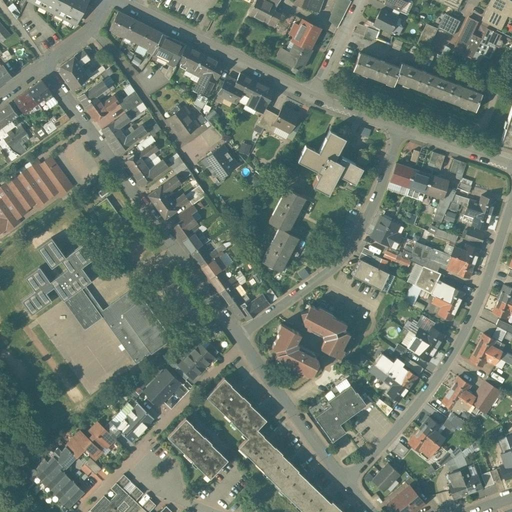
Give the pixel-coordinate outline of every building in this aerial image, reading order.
[(87,0),(30,0),(76,23),(87,0)] [(276,6),(265,0),(255,0),(248,14),(267,24),(272,13),(277,5),(276,5),(276,6)] [(322,0),(294,0),(293,3),(317,13),(322,0)] [(351,1),(349,0),(336,0),(329,20),(337,27),(337,28),(351,1)] [(402,7),(387,0),(385,0),(384,4),(399,12),(402,7)] [(405,0),(402,7),(399,12),(406,15),(412,2),(408,0),(405,0)] [(460,0),(434,0),(455,10),(460,0)] [(491,0),(481,20),(496,28),(502,16),(505,11),(511,14),(511,0),(510,0),(491,0)] [(390,14),(381,10),(373,24),(390,32),(398,17),(390,13),(390,14)] [(119,12),(118,13),(110,29),(125,36),(132,19),(119,12)] [(279,17),(272,13),(267,24),(274,27),(279,17)] [(439,27),(454,34),(461,20),(446,13),(439,27)] [(481,38),(477,36),(472,33),(477,24),(476,22),(477,20),(469,16),(453,49),(480,62),(483,56),(490,59),(496,46),(498,47),(501,46),(503,43),(502,40),(500,39),(502,35),(486,27),(481,38)] [(502,16),(496,28),(499,29),(503,21),(504,18),(504,17),(504,16),(502,16)] [(132,19),(125,36),(139,43),(147,27),(132,19)] [(302,20),(299,26),(294,24),(290,33),(294,35),(292,40),(295,42),(295,41),(297,42),(309,48),(319,28),(302,20)] [(9,35),(0,23),(0,40),(1,42),(9,35)] [(437,28),(426,23),(415,45),(427,50),(437,28)] [(162,34),(147,27),(139,43),(148,48),(146,51),(152,54),(162,34)] [(377,31),(368,27),(364,37),(374,40),(377,31)] [(181,44),(162,34),(152,54),(151,56),(169,66),(181,44)] [(297,42),(291,53),(282,48),(277,58),(300,70),(311,49),(309,48),(297,42)] [(203,55),(185,46),(177,62),(187,67),(186,70),(193,74),(203,55)] [(84,49),(73,57),(79,66),(90,59),(84,49)] [(482,93),(401,62),(399,67),(360,52),(354,69),(393,84),(395,80),(475,110),(482,93)] [(224,66),(203,55),(193,74),(201,78),(202,75),(215,82),(215,81),(220,71),(221,72),(224,66)] [(72,57),(60,66),(58,71),(71,88),(87,77),(79,66),(73,57),(72,57)] [(0,85),(11,77),(2,65),(0,66),(0,85)] [(102,66),(89,76),(92,80),(105,70),(102,66)] [(169,66),(164,76),(169,81),(176,67),(175,66),(174,68),(169,66)] [(256,82),(240,74),(234,85),(232,89),(242,94),(248,97),(256,82)] [(217,93),(213,101),(219,104),(222,97),(230,82),(224,79),(222,84),(217,93)] [(50,92),(41,80),(27,90),(36,103),(39,100),(42,104),(40,105),(44,110),(56,102),(50,93),(50,92)] [(138,95),(127,80),(103,97),(98,100),(101,104),(112,96),(113,98),(122,91),(130,101),(131,100),(138,95)] [(101,81),(90,89),(94,95),(99,92),(105,88),(101,81)] [(222,84),(215,81),(215,82),(211,89),(217,93),(222,84)] [(234,85),(230,82),(222,97),(237,104),(242,94),(232,89),(234,85)] [(272,90),(256,82),(248,97),(249,98),(256,101),(255,104),(256,104),(263,108),(272,90)] [(211,89),(200,84),(195,92),(199,94),(196,100),(206,105),(207,103),(211,105),(213,101),(217,93),(211,89)] [(89,88),(77,97),(86,109),(98,100),(94,95),(90,89),(89,88)] [(27,90),(14,100),(23,112),(27,110),(30,114),(34,111),(37,109),(33,105),(36,103),(27,90)] [(99,92),(94,95),(98,100),(103,97),(99,92)] [(112,96),(101,104),(105,110),(116,102),(113,98),(112,96)] [(256,101),(249,98),(246,104),(254,108),(256,104),(255,104),(256,101)] [(98,100),(86,109),(94,120),(106,111),(101,104),(98,100)] [(130,101),(120,108),(124,113),(125,114),(131,109),(135,115),(139,112),(131,100),(130,101)] [(9,103),(0,109),(0,116),(9,129),(15,125),(11,120),(18,115),(9,103)] [(298,115),(282,106),(277,116),(273,124),(276,126),(289,132),(298,115)] [(195,122),(184,107),(166,120),(177,135),(195,122)] [(511,108),(500,143),(511,146),(511,108)] [(45,116),(40,109),(38,110),(37,109),(34,111),(37,115),(41,119),(45,116)] [(131,109),(125,114),(129,119),(135,115),(131,109)] [(265,109),(257,125),(263,128),(271,112),(265,109)] [(34,111),(30,114),(31,115),(28,117),(30,120),(37,115),(34,111)] [(271,112),(263,128),(272,133),(276,126),(273,124),(277,116),(271,112)] [(124,113),(113,121),(118,128),(129,119),(125,114),(124,113)] [(0,116),(0,127),(1,126),(5,132),(9,129),(0,116)] [(62,116),(52,123),(54,125),(56,128),(66,121),(62,116)] [(113,120),(101,129),(109,140),(121,132),(118,128),(113,121),(113,120)] [(51,121),(44,126),(46,130),(54,125),(52,123),(51,121)] [(195,122),(177,135),(180,139),(198,126),(195,122)] [(156,123),(147,130),(151,135),(160,128),(156,123)] [(18,129),(15,125),(9,129),(17,140),(18,139),(20,142),(25,139),(23,136),(27,133),(21,126),(18,129)] [(54,125),(46,130),(49,133),(56,128),(54,125)] [(126,134),(124,136),(130,144),(146,132),(140,125),(126,134)] [(359,125),(354,147),(366,150),(370,128),(359,125)] [(222,137),(213,126),(201,135),(208,147),(222,137)] [(17,140),(9,129),(5,132),(8,136),(4,139),(9,146),(17,140)] [(121,132),(109,140),(118,153),(130,144),(124,136),(121,132)] [(333,140),(326,136),(318,151),(305,144),(300,153),(307,157),(304,164),(319,172),(312,184),(320,189),(324,182),(331,185),(337,174),(347,179),(350,172),(357,176),(362,167),(336,154),(345,138),(336,133),(333,140)] [(162,153),(154,142),(148,146),(153,152),(141,160),(145,165),(156,156),(162,153)] [(242,142),(240,152),(250,154),(252,143),(242,142)] [(223,145),(202,160),(214,176),(220,172),(223,176),(237,165),(223,145)] [(148,146),(137,154),(141,160),(153,152),(148,146)] [(420,150),(415,149),(411,162),(441,170),(445,154),(421,147),(420,150)] [(136,153),(124,162),(133,173),(145,165),(141,160),(137,154),(136,153)] [(156,156),(145,165),(148,169),(159,161),(156,156)] [(179,156),(169,164),(173,169),(183,162),(179,156)] [(37,161),(17,176),(16,175),(0,186),(0,197),(0,198),(0,231),(6,228),(8,230),(19,222),(16,219),(27,211),(26,210),(35,203),(37,206),(58,192),(60,195),(71,187),(61,173),(58,169),(50,157),(40,164),(37,161)] [(159,161),(148,169),(153,176),(167,166),(162,159),(159,161)] [(183,162),(173,169),(182,181),(187,178),(182,171),(187,167),(183,162)] [(413,168),(395,162),(389,180),(407,186),(413,168)] [(145,165),(133,173),(141,185),(153,176),(148,169),(145,165)] [(277,168),(271,165),(264,180),(268,185),(277,168)] [(431,174),(413,168),(407,186),(424,192),(431,174)] [(448,180),(431,174),(424,192),(442,198),(448,180)] [(174,177),(160,186),(165,193),(178,183),(174,177)] [(202,188),(195,178),(190,182),(195,189),(197,188),(203,197),(206,195),(202,188)] [(470,187),(459,182),(457,187),(467,192),(470,187)] [(109,184),(97,192),(101,197),(112,189),(109,184)] [(159,186),(148,194),(156,206),(168,198),(165,193),(160,186),(159,186)] [(303,197),(286,188),(268,222),(279,228),(285,231),(289,224),(291,225),(301,204),(300,204),(303,197)] [(188,189),(171,202),(175,208),(193,196),(188,189)] [(494,200),(480,195),(478,202),(475,210),(490,214),(494,200)] [(106,198),(92,209),(105,228),(119,217),(106,198)] [(168,198),(156,206),(164,217),(175,208),(171,202),(168,198)] [(478,202),(468,199),(465,206),(475,210),(478,202)] [(192,205),(177,215),(181,220),(188,214),(189,215),(196,210),(192,205)] [(475,210),(465,206),(463,214),(473,217),(475,210)] [(444,218),(454,221),(457,213),(446,210),(444,218)] [(490,214),(475,210),(473,217),(471,223),(485,228),(490,214)] [(181,220),(171,227),(181,240),(197,228),(198,227),(189,215),(188,214),(181,220)] [(381,216),(371,237),(388,246),(386,251),(395,255),(397,255),(404,237),(401,236),(400,238),(393,235),(399,224),(381,216)] [(202,224),(198,227),(198,228),(197,228),(201,233),(206,229),(202,224)] [(197,228),(181,240),(190,253),(202,244),(196,236),(201,233),(197,228)] [(285,231),(279,228),(261,261),(280,271),(281,270),(279,270),(282,264),(284,265),(295,244),(293,243),(296,238),(297,238),(298,237),(285,231)] [(457,236),(436,228),(433,234),(455,243),(457,236)] [(483,236),(468,230),(465,239),(480,244),(483,236)] [(51,237),(37,247),(51,267),(61,260),(67,268),(50,281),(39,266),(25,277),(35,290),(21,300),(31,314),(51,300),(46,292),(53,287),(63,300),(85,285),(91,280),(81,267),(95,257),(85,243),(65,257),(51,237)] [(401,254),(409,258),(416,241),(408,237),(401,254)] [(451,256),(417,242),(413,252),(414,253),(415,252),(427,257),(427,258),(447,266),(446,269),(455,273),(460,259),(451,256)] [(202,244),(190,253),(199,266),(217,254),(225,248),(221,243),(208,252),(202,244)] [(479,252),(465,246),(463,252),(460,259),(474,265),(479,252)] [(374,252),(364,248),(359,258),(360,259),(369,263),(374,252)] [(463,252),(454,248),(451,256),(460,259),(463,252)] [(395,255),(386,251),(384,255),(393,260),(395,255)] [(427,257),(415,252),(414,253),(410,261),(423,267),(427,258),(427,257)] [(217,254),(199,266),(209,279),(221,270),(215,261),(220,258),(217,254)] [(410,261),(397,255),(394,261),(408,267),(410,261)] [(369,263),(360,259),(351,275),(381,290),(389,273),(369,263)] [(474,265),(460,259),(455,273),(469,278),(474,265)] [(221,270),(209,279),(218,292),(236,280),(246,272),(243,268),(227,279),(221,270)] [(439,276),(422,269),(414,285),(421,289),(435,296),(439,289),(441,284),(437,282),(439,276)] [(236,280),(218,292),(227,305),(240,296),(234,288),(239,284),(236,280)] [(450,288),(441,283),(441,284),(439,289),(448,293),(450,288)] [(412,284),(403,301),(412,306),(421,289),(414,285),(412,284)] [(85,285),(63,300),(84,329),(102,317),(101,316),(102,316),(99,312),(103,310),(85,285)] [(511,288),(504,285),(498,299),(511,305),(511,301),(511,288)] [(134,287),(119,298),(122,302),(102,316),(101,316),(102,317),(135,363),(150,353),(151,353),(171,338),(142,298),(134,287)] [(464,294),(451,288),(450,288),(448,293),(445,300),(458,307),(464,294)] [(448,293),(439,289),(435,296),(445,300),(448,293)] [(240,296),(227,305),(237,318),(243,314),(254,306),(251,301),(246,305),(240,296)] [(258,296),(251,301),(254,306),(255,306),(261,301),(258,296)] [(445,300),(435,296),(432,303),(441,308),(445,300)] [(119,298),(103,310),(99,312),(102,316),(122,302),(119,298)] [(511,305),(498,299),(492,313),(505,318),(508,311),(511,305)] [(458,307),(445,300),(441,308),(438,314),(451,321),(458,307)] [(346,323),(330,315),(330,316),(317,309),(317,308),(309,304),(306,310),(300,312),(304,323),(323,333),(322,336),(325,337),(320,346),(336,355),(340,347),(341,348),(349,333),(345,331),(344,327),(346,323)] [(254,306),(243,314),(246,319),(258,311),(255,306),(254,306)] [(509,325),(498,320),(495,327),(506,331),(509,325)] [(316,357),(296,346),(298,344),(295,342),(300,333),(284,325),(280,332),(279,332),(271,347),(275,349),(276,353),(274,357),(289,365),(290,364),(303,371),(303,372),(311,375),(314,370),(320,368),(316,357)] [(428,333),(420,327),(415,335),(424,340),(428,333)] [(428,333),(424,340),(436,347),(444,334),(432,327),(428,333)] [(415,335),(415,334),(408,346),(416,351),(424,340),(415,335)] [(501,343),(483,334),(476,347),(489,354),(498,359),(502,351),(498,349),(501,343)] [(416,351),(416,353),(428,360),(436,347),(424,340),(416,351)] [(199,343),(189,354),(203,367),(213,357),(205,349),(199,343)] [(205,349),(213,357),(218,352),(210,344),(205,349)] [(489,354),(476,347),(469,360),(482,367),(485,361),(489,354)] [(511,356),(502,351),(498,359),(504,362),(511,366),(511,356)] [(189,354),(179,365),(189,375),(192,378),(203,367),(189,354)] [(498,359),(489,354),(485,361),(500,368),(504,362),(498,359)] [(390,360),(388,364),(378,357),(373,364),(387,374),(396,380),(405,368),(401,366),(404,363),(396,357),(393,362),(390,360)] [(423,369),(412,362),(408,367),(419,375),(423,369)] [(189,375),(179,365),(174,369),(185,379),(189,375)] [(405,368),(396,380),(408,389),(417,377),(405,368)] [(165,369),(143,391),(158,405),(180,383),(165,369)] [(396,380),(387,374),(385,377),(382,380),(391,387),(396,380)] [(282,452),(275,446),(274,446),(263,435),(263,434),(257,428),(266,419),(249,403),(250,402),(243,395),(242,396),(231,384),(224,377),(207,395),(231,419),(248,436),(238,445),(263,469),(263,470),(279,486),(279,487),(298,505),(300,507),(304,511),(343,511),(331,500),(330,502),(297,470),(298,469),(281,453),(282,452)] [(470,385),(458,377),(450,390),(462,398),(466,391),(470,385)] [(498,383),(488,377),(485,382),(495,387),(498,383)] [(408,389),(396,380),(391,387),(387,392),(398,401),(408,389)] [(485,382),(475,397),(466,391),(462,398),(470,404),(479,409),(484,413),(500,390),(495,387),(485,382)] [(330,405),(314,416),(332,440),(345,431),(339,423),(366,404),(357,391),(355,392),(350,385),(327,401),(330,405)] [(462,398),(450,390),(442,402),(453,410),(458,404),(462,398)] [(392,408),(379,398),(375,403),(387,416),(392,408)] [(470,404),(462,398),(458,404),(466,409),(470,404)] [(121,410),(126,415),(133,407),(128,402),(121,410)] [(154,418),(137,402),(137,403),(133,407),(126,415),(142,430),(147,426),(146,425),(154,418)] [(479,409),(470,404),(466,409),(474,415),(479,409)] [(462,420),(452,412),(447,418),(457,426),(462,420)] [(142,430),(126,415),(126,416),(116,426),(115,427),(120,432),(131,442),(137,435),(138,435),(142,430)] [(203,436),(192,425),(192,424),(185,417),(167,436),(192,460),(192,461),(209,477),(227,459),(210,443),(211,442),(204,435),(203,436)] [(429,417),(419,430),(430,439),(436,431),(440,426),(429,417)] [(457,426),(447,418),(443,424),(453,432),(457,426)] [(89,429),(93,433),(88,439),(80,430),(65,445),(76,456),(85,447),(90,451),(88,453),(94,458),(101,451),(99,449),(104,444),(106,446),(115,438),(104,427),(97,421),(89,429)] [(116,426),(110,421),(104,427),(115,437),(120,432),(115,427),(116,426)] [(419,430),(407,444),(427,460),(438,445),(430,439),(419,430)] [(436,431),(430,439),(438,445),(444,438),(436,431)] [(505,436),(503,437),(498,439),(503,453),(501,454),(505,464),(511,461),(511,454),(511,450),(505,436)] [(402,457),(409,448),(400,441),(393,449),(402,457)] [(477,441),(471,445),(474,450),(479,447),(477,441)] [(61,450),(57,446),(50,454),(63,466),(68,461),(69,462),(75,455),(76,456),(65,445),(61,450)] [(453,457),(447,452),(438,464),(441,466),(446,463),(453,457)] [(461,452),(453,457),(459,471),(467,468),(461,452)] [(100,468),(89,457),(84,463),(95,474),(100,468)] [(453,457),(446,463),(450,474),(451,474),(459,471),(453,457)] [(81,494),(45,458),(32,471),(50,488),(50,489),(69,507),(81,494)] [(511,461),(505,464),(500,466),(505,479),(511,476),(511,461)] [(387,463),(371,480),(383,491),(399,473),(387,463)] [(467,468),(459,471),(462,480),(470,477),(467,468)] [(496,469),(489,472),(494,484),(500,481),(496,469)] [(459,471),(451,474),(455,483),(462,480),(459,471)] [(122,474),(115,482),(122,489),(130,481),(122,474)] [(470,477),(462,480),(467,493),(482,488),(477,475),(470,477)] [(420,488),(410,476),(404,481),(408,485),(409,485),(415,493),(420,488)] [(455,483),(448,485),(453,499),(467,493),(462,480),(455,483)] [(103,495),(88,510),(90,511),(111,511),(116,508),(123,500),(128,495),(122,489),(115,482),(110,488),(115,493),(109,501),(103,495)] [(408,485),(388,502),(388,504),(392,508),(391,509),(391,511),(390,511),(411,511),(423,502),(415,493),(409,485),(408,485)] [(136,487),(128,495),(134,501),(142,493),(136,487)] [(121,511),(120,511),(116,508),(111,511),(135,511),(141,507),(134,501),(128,495),(123,500),(128,505),(121,511)] [(149,499),(141,507),(146,511),(147,511),(155,505),(149,499)]
